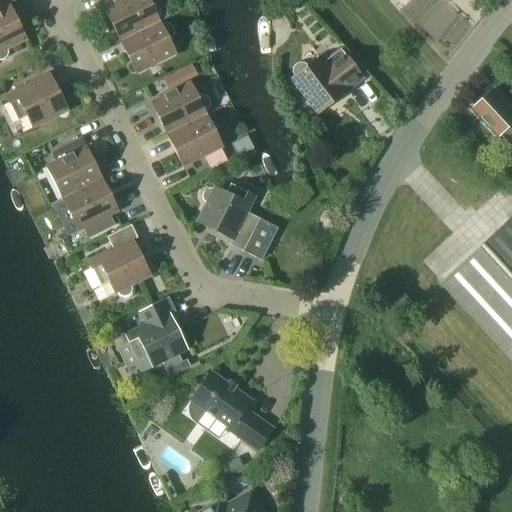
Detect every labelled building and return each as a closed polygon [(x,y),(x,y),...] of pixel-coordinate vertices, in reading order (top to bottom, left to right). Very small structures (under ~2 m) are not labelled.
[(13,1),(12,0),(0,0),(0,59),(2,60),(5,58),(7,55),(8,52),(6,49),(26,39),(8,4),(13,1)] [(111,0),(114,4),(104,9),(120,42),(159,22),(148,0),(111,0)] [(160,25),(159,22),(120,42),(136,74),(175,55),(168,41),(171,37),(173,35),(172,32),(171,29),(169,26),(166,24),(160,25)] [(341,49),(323,62),(320,58),(309,67),(303,63),(299,63),(296,64),(293,66),(292,69),(291,74),(294,77),(291,80),(316,114),(363,79),(341,49)] [(191,65),(163,80),(168,90),(197,76),(191,65)] [(17,121),(27,117),(32,128),(67,111),(49,74),(5,96),(17,121)] [(166,134),(205,115),(204,112),(208,109),(209,106),(208,101),(206,98),(204,96),(201,96),(196,96),(190,83),(151,102),(166,134)] [(511,144),(511,115),(490,92),(471,109),(497,136),(498,135),(510,147),(511,144)] [(221,148),(205,115),(166,134),(182,167),(221,148)] [(55,162),(46,166),(62,198),(101,179),(92,161),(97,159),(90,145),(85,147),(81,139),(51,154),(55,162)] [(62,198),(51,204),(67,236),(83,229),(88,239),(115,226),(110,215),(117,212),(101,179),(62,198)] [(243,252),(259,219),(246,213),(254,197),(247,193),(229,184),(225,193),(213,188),(213,189),(210,189),(205,189),(203,191),(202,195),(202,198),(202,200),(205,204),(196,222),(232,239),(229,245),(243,252)] [(333,228),(336,224),(336,218),(331,214),(325,215),(321,220),(322,226),(327,229),(333,228)] [(511,216),(441,282),(438,284),(511,364),(511,216)] [(112,249),(88,261),(91,268),(100,287),(109,282),(115,293),(117,292),(119,295),(122,296),(124,297),(127,296),(130,293),(131,291),(132,289),(132,285),(150,276),(132,241),(138,238),(131,225),(115,233),(107,237),(112,249)] [(400,322),(415,308),(397,289),(382,303),(400,322)] [(149,322),(124,334),(129,342),(137,359),(146,355),(152,367),(153,366),(161,362),(168,376),(188,366),(186,360),(181,362),(177,354),(181,352),(187,349),(169,314),(174,311),(168,298),(143,310),(149,322)] [(190,401),(191,402),(228,428),(227,430),(257,451),(273,429),(245,409),(251,400),(210,372),(190,401)] [(231,461),(222,465),(227,475),(236,472),(243,468),(238,458),(231,461)] [(247,486),(239,473),(218,485),(225,498),(247,486)] [(259,511),(249,494),(221,510),(218,504),(204,511),(259,511)]
